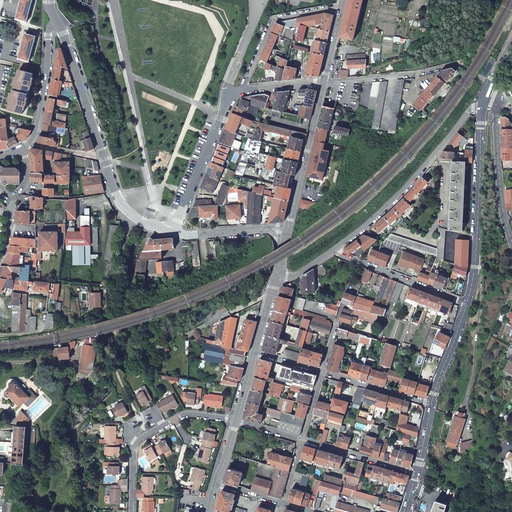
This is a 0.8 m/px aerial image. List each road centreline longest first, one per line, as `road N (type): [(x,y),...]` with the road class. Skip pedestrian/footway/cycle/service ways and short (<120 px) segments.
road 1 (tertiary): [(56,21),(117,197),(130,214)]
road 2 (unclassified): [(334,250),(379,212),(470,109),(481,107)]
road 3 (residential): [(481,107),(475,267),(466,304)]
road 4 (residential): [(235,420),(190,412),(138,438),(131,511)]
road 5 (residential): [(242,88),(225,110),(176,233)]
road 6 (residential): [(486,93),(497,107),(498,192),(511,247)]
road 7 (secondary): [(322,82),(287,229)]
road 8 (unclassified): [(322,82),(466,68)]
road 9 (residential): [(340,10),(271,20),(242,88)]
road 10 (residential): [(466,304),(334,250)]
